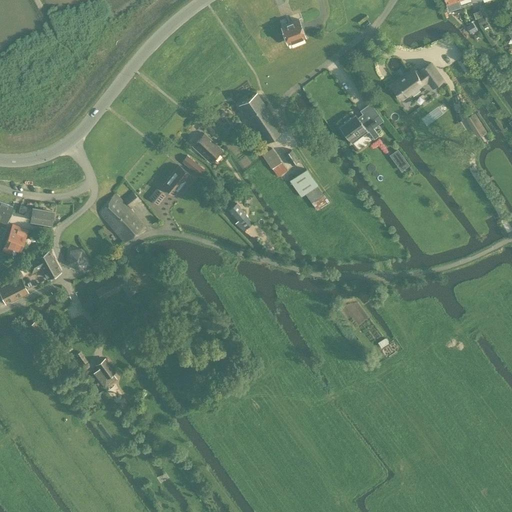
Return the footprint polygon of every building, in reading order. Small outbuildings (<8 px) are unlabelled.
[(459,0),(446,0),(450,8),(461,5),(459,0)] [(485,16),(478,19),(480,25),(487,22),(485,16)] [(287,41),(305,35),(298,18),(280,25),(287,41)] [(473,22),(466,26),(470,33),(477,30),(473,22)] [(467,56),(461,60),(469,71),(475,67),(467,56)] [(435,87),(444,80),(431,62),(421,69),(422,71),(418,74),(415,69),(393,86),(402,99),(425,82),(423,81),(428,77),(435,87)] [(264,143),(282,130),(257,92),(239,105),(264,143)] [(344,121),(338,126),(351,143),(368,131),(373,138),(378,134),(373,127),(383,120),(378,114),(370,102),(360,110),(362,113),(358,117),(355,113),(351,116),(344,121)] [(476,113),(466,118),(478,138),(488,133),(476,113)] [(221,150),(204,134),(193,146),(210,162),(221,150)] [(277,175),(286,169),(272,148),(268,151),(263,144),(257,148),(271,168),(272,168),(277,175)] [(397,149),(390,154),(396,162),(403,157),(397,149)] [(291,165),(298,160),(291,150),(284,154),(291,165)] [(187,155),(181,162),(193,171),(199,164),(187,155)] [(174,194),(189,174),(178,165),(163,185),(174,194)] [(306,169),(290,181),(302,197),(306,194),(318,185),(306,169)] [(124,241),(144,227),(128,207),(114,193),(99,211),(124,241)] [(0,220),(6,223),(12,206),(0,201),(0,220)] [(238,220),(246,213),(236,203),(229,209),(238,220)] [(51,223),(53,211),(33,208),(31,220),(51,223)] [(12,223),(2,248),(17,254),(27,229),(12,223)] [(144,241),(134,247),(135,249),(137,251),(147,245),(145,243),(144,241)] [(79,268),(88,259),(82,248),(69,250),(67,263),(79,268)] [(36,257),(26,263),(31,272),(39,268),(37,265),(40,264),(47,277),(60,270),(49,249),(36,256),(36,257)] [(127,296),(137,290),(127,272),(95,289),(101,299),(122,287),(127,296)] [(0,291),(5,302),(24,293),(18,280),(0,289),(0,291)] [(35,320),(28,325),(34,333),(41,328),(35,320)] [(385,338),(378,343),(381,347),(388,343),(385,338)] [(96,365),(106,378),(115,372),(105,359),(96,365)]
